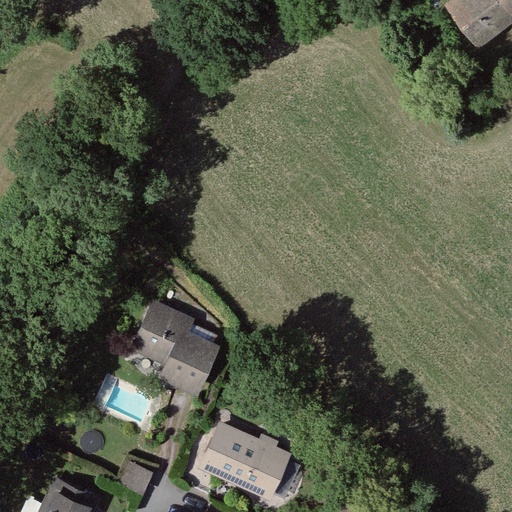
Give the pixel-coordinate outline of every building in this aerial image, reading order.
[(511,0),(455,0),(452,2),(482,40),(511,16),(511,0)] [(191,325),(156,308),(137,345),(172,363),(165,377),(196,392),(216,353),(185,337),(191,325)] [(226,427),(207,465),(268,495),(287,458),(226,427)] [(276,486),(287,491),(303,459),(292,453),(276,486)] [(142,494),(152,474),(131,463),(121,484),(142,494)] [(60,484),(46,511),(91,511),(96,501),(60,484)]
